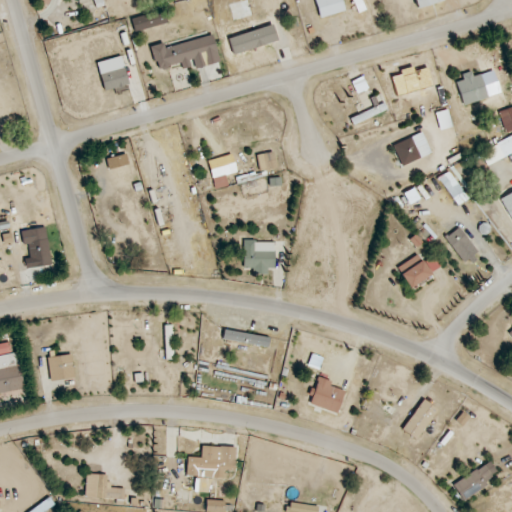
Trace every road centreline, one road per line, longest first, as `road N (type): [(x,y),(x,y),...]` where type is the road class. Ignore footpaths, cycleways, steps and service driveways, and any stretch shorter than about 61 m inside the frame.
road 1 (residential): [(511,8),(0,160)]
road 2 (tertiary): [(511,400),(436,358),(341,322),(211,296),(95,293),(0,311)]
road 3 (residential): [(0,431),(108,413),(253,422),(385,463),(440,511)]
road 4 (residential): [(13,0),(95,293)]
